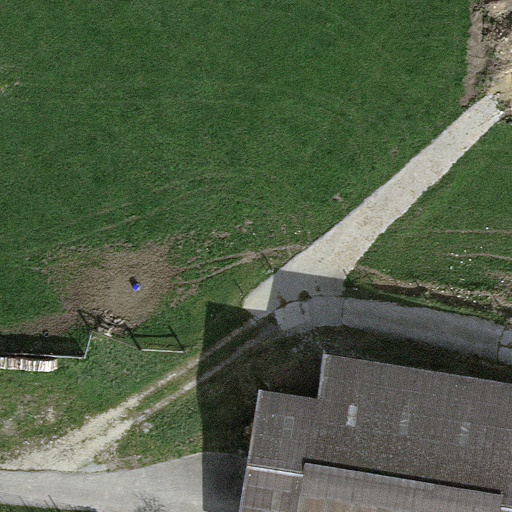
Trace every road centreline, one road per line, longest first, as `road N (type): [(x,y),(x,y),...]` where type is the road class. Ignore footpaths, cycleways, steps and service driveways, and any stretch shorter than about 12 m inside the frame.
road 1 (track): [(511,99),(492,107),(314,274),(138,406),(6,483)]
road 2 (track): [(0,484),(75,476),(182,506)]
